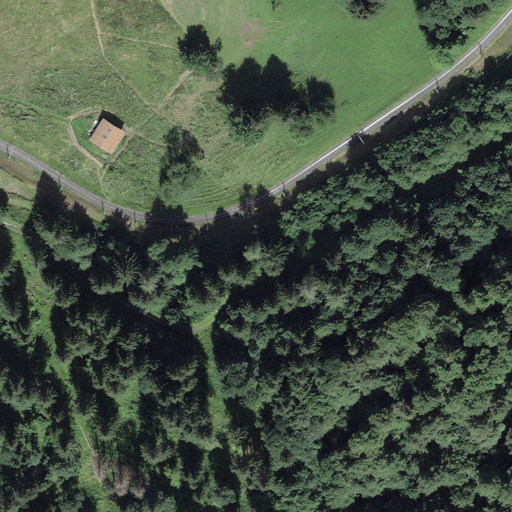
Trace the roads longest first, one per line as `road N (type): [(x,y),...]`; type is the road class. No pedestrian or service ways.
road 1 (track): [(0,220),(138,310),(193,331),(246,283),(424,188),(511,129)]
road 2 (track): [(511,232),(449,309),(371,378),(313,473),(193,511)]
